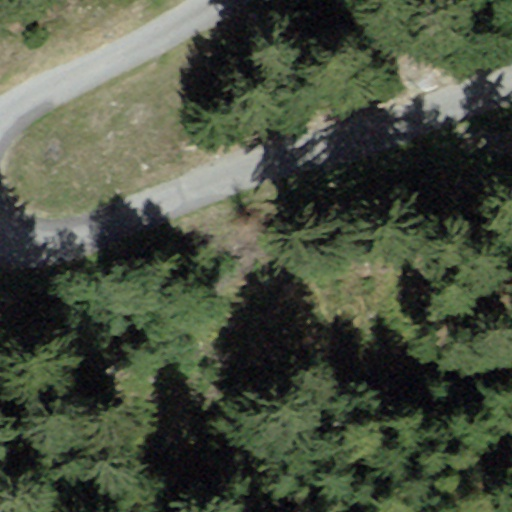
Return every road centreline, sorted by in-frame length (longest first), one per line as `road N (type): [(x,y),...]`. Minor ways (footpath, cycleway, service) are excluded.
road 1 (unclassified): [(511,85),(52,241),(0,226)]
road 2 (track): [(511,106),(430,60),(369,47),(246,0)]
road 3 (unclassified): [(0,124),(224,0)]
